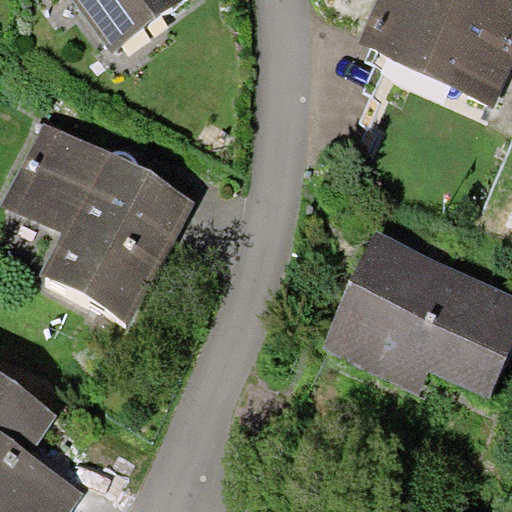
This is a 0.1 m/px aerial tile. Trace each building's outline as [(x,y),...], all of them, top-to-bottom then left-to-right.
[(73,0),(125,66),(210,0),(73,0)] [(511,87),(511,0),(510,0),(400,0),(371,62),(499,115),(511,87)] [(207,214),(55,138),(9,221),(80,256),(58,293),(146,340),(207,214)] [(511,390),(511,294),(392,243),(338,366),(429,406),(439,383),(503,411),(511,390)] [(56,418),(0,379),(0,511),(64,511),(83,486),(32,452),(56,418)]
